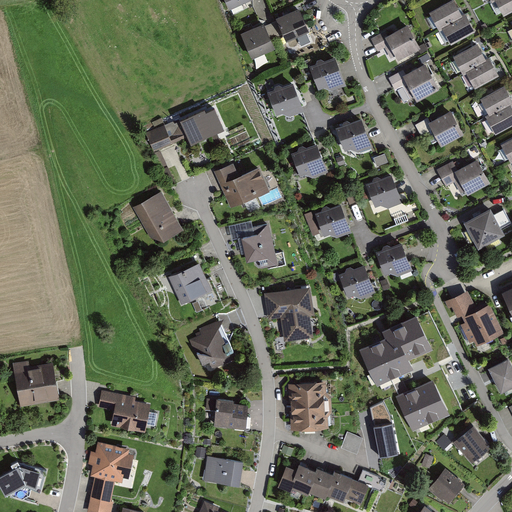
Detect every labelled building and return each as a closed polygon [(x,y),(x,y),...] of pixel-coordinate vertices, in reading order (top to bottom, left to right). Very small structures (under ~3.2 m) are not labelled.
[(223,0),(227,9),(249,0),(223,0)] [(511,0),(492,0),(493,1),(494,0),(498,0),(506,15),(511,11),(511,0)] [(441,31),(446,29),(454,45),(478,33),(469,15),(464,18),(456,2),(432,14),(441,31)] [(300,9),(273,19),(283,44),(310,34),(300,9)] [(265,24),(239,34),(249,59),(275,49),(265,24)] [(377,52),(390,45),(398,59),(420,47),(408,25),(388,36),(384,29),(370,37),(377,52)] [(464,75),(469,73),(477,89),(501,77),(492,59),(487,62),(478,46),(455,58),(464,75)] [(335,58),(309,69),(319,94),(345,84),(335,58)] [(396,90),(409,83),(419,103),(441,92),(426,65),(408,75),(405,70),(389,78),(396,90)] [(294,82),(268,92),(278,117),(304,107),(294,82)] [(511,126),(511,106),(511,105),(511,101),(505,87),(481,100),(490,116),(487,117),(496,135),(511,126)] [(212,106),(182,121),(195,147),(226,132),(212,106)] [(451,111),(431,122),(428,118),(415,125),(421,135),(434,128),(443,145),(464,134),(451,111)] [(363,120),(336,130),(346,155),(373,145),(363,120)] [(174,123),(146,134),(154,153),(182,141),(174,123)] [(511,163),(511,162),(511,140),(503,146),(511,163)] [(317,144),(291,154),(301,179),(327,169),(317,144)] [(445,186),(459,179),(467,195),(490,183),(479,161),(460,170),(455,161),(437,170),(445,186)] [(214,173),(231,209),(272,190),(261,167),(242,177),(235,163),(214,173)] [(392,174),(366,184),(376,210),(402,199),(392,174)] [(268,201),(282,195),(280,190),(272,193),(271,191),(265,193),(268,201)] [(185,230),(160,191),(133,209),(158,247),(185,230)] [(509,234),(504,226),(511,222),(498,197),(463,215),(468,224),(466,224),(479,249),(509,234)] [(342,205),(316,215),(326,240),(352,230),(342,205)] [(267,270),(278,268),(269,222),(254,225),(253,222),(228,227),(231,242),(240,240),(245,263),(265,258),(267,270)] [(402,242),(374,253),(384,280),(412,270),(402,242)] [(169,277),(181,305),(212,292),(200,264),(169,277)] [(365,264),(339,274),(349,299),(375,289),(365,264)] [(268,320),(284,318),(287,344),(318,340),(312,288),(265,294),(268,320)] [(490,304),(478,311),(467,291),(445,302),(471,350),(505,332),(490,304)] [(428,307),(358,344),(378,382),(448,346),(428,307)] [(191,336),(208,372),(237,358),(220,322),(191,336)] [(511,361),(509,356),(489,368),(502,392),(511,386),(511,361)] [(30,361),(14,363),(20,407),(60,401),(55,365),(31,368),(30,361)] [(433,375),(395,395),(413,429),(451,410),(433,375)] [(329,380),(289,383),(293,430),(333,427),(329,380)] [(138,397),(101,389),(97,407),(115,411),(112,424),(147,432),(153,406),(137,402),(138,397)] [(215,399),(212,425),(247,428),(249,403),(215,399)] [(157,425),(159,412),(152,411),(150,424),(157,425)] [(399,450),(392,416),(372,420),(379,454),(399,450)] [(474,424),(454,442),(474,465),(494,447),(474,424)] [(363,437),(348,432),(342,447),(357,452),(363,437)] [(444,432),(436,441),(443,448),(452,440),(444,432)] [(132,448),(97,441),(95,451),(92,450),(89,463),(94,465),(92,477),(95,478),(88,511),(110,511),(117,481),(125,482),(126,477),(131,478),(135,456),(131,455),(132,448)] [(208,456),(204,481),(239,486),(243,462),(208,456)] [(0,477),(0,481),(7,499),(42,493),(49,470),(26,462),(12,460),(14,470),(0,477)] [(315,491),(326,496),(328,491),(360,505),(369,484),(337,471),(336,474),(319,467),(318,470),(301,463),(298,470),(288,465),(279,486),(297,494),(299,488),(314,494),(315,491)] [(449,503),(465,483),(447,470),(432,489),(449,503)] [(198,511),(217,511),(220,507),(204,501),(198,511)]
